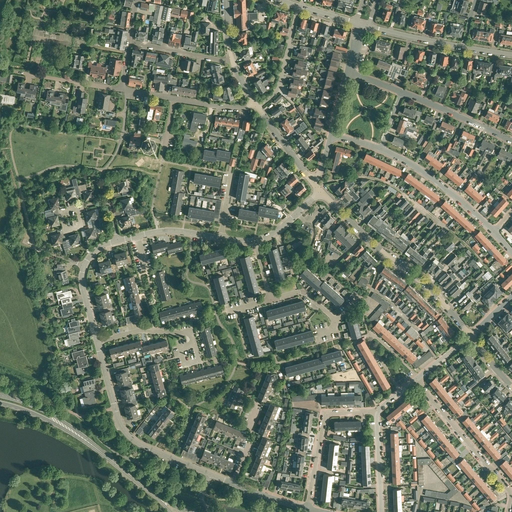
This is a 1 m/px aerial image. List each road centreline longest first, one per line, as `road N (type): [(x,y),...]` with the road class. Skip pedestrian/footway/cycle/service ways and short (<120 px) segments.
road 1 (residential): [(95,340),(129,436),(233,483)]
road 2 (residential): [(470,336),(320,192)]
road 3 (residential): [(414,380),(509,490),(508,511)]
road 4 (residential): [(376,411),(325,413),(307,508)]
road 5 (residential): [(492,233),(436,181),(381,148)]
road 6 (tertiary): [(118,464),(63,421),(0,392)]
road 7 (tertiary): [(0,403),(59,426),(118,464)]
road 8 (residential): [(400,392),(371,336),(419,376)]
road 9 (residential): [(121,90),(0,69)]
road 10 (residential): [(511,141),(401,92)]
